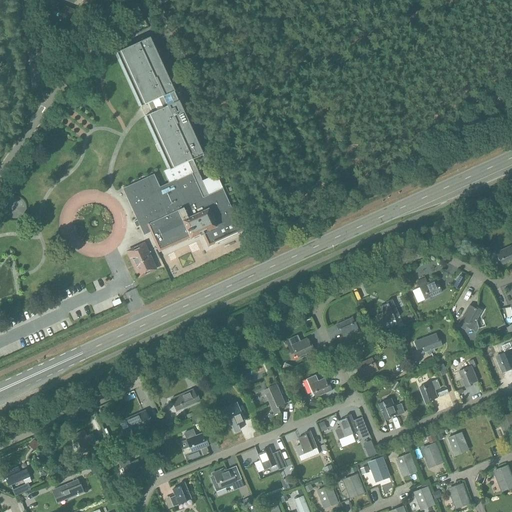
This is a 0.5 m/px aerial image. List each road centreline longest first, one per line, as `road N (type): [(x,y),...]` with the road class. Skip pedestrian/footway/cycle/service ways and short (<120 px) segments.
road 1 (secondary): [(29,378),(511,157)]
road 2 (unclassified): [(39,115),(120,0)]
